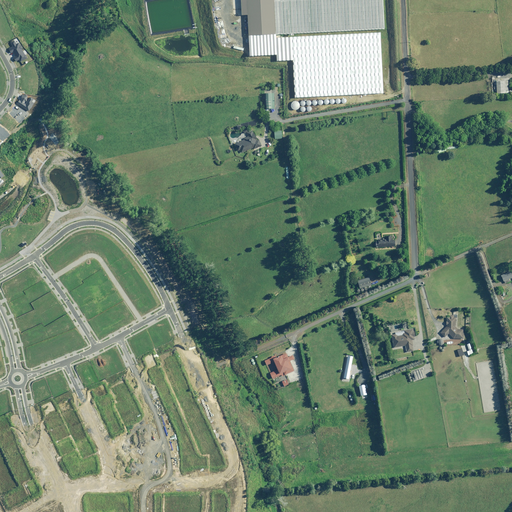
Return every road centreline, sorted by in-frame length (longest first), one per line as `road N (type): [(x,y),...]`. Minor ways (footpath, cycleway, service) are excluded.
road 1 (track): [(230,359),(511,233)]
road 2 (unclassified): [(402,0),(416,271)]
road 3 (residential): [(33,255),(70,227),(108,226),(128,242),(169,307)]
road 4 (unknown): [(182,337),(241,477),(244,511)]
road 5 (unknown): [(177,479),(85,485),(21,511)]
road 6 (tertiary): [(21,384),(29,420),(74,511)]
road 7 (tertiary): [(65,511),(14,386)]
road 8 (residential): [(50,278),(95,255),(142,322)]
road 9 (unknown): [(132,363),(177,479)]
